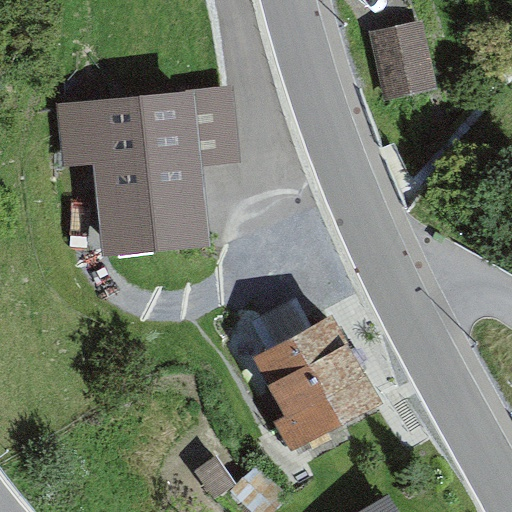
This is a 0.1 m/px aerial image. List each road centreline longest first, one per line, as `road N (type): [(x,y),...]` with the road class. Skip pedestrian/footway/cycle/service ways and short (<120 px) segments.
road 1 (tertiary): [(288,0),(366,222),(406,304)]
road 2 (tertiary): [(406,304),(511,503)]
